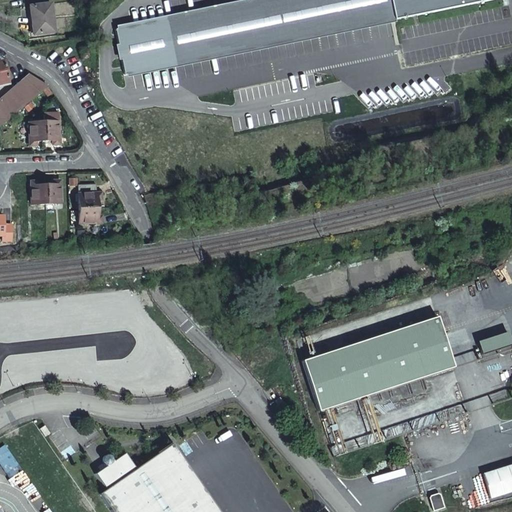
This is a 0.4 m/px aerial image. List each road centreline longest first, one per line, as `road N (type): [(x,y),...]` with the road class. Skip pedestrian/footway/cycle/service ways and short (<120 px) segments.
road 1 (residential): [(101,154),(145,230),(155,284),(240,382)]
road 2 (residential): [(0,417),(73,402),(140,414),(172,410),(240,382)]
road 3 (residential): [(240,382),(348,511)]
road 4 (residential): [(0,47),(52,79),(101,154)]
